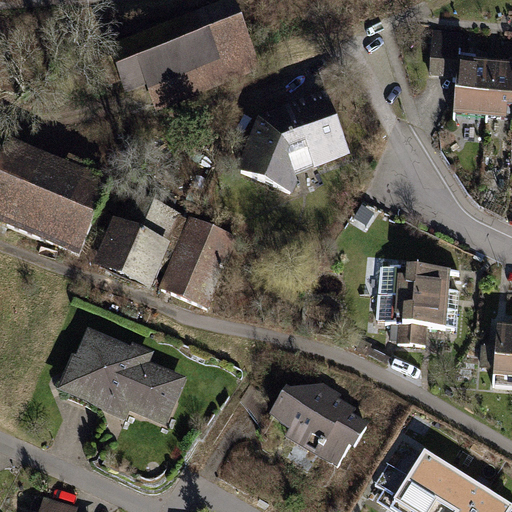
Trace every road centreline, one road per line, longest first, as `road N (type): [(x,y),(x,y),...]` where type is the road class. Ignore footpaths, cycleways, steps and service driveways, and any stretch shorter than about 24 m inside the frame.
road 1 (track): [(398,137),(352,51),(175,118),(119,106),(0,121)]
road 2 (track): [(131,107),(282,48),(346,39),(352,51)]
road 3 (residential): [(157,511),(0,441)]
road 4 (residential): [(511,252),(446,216),(398,137)]
